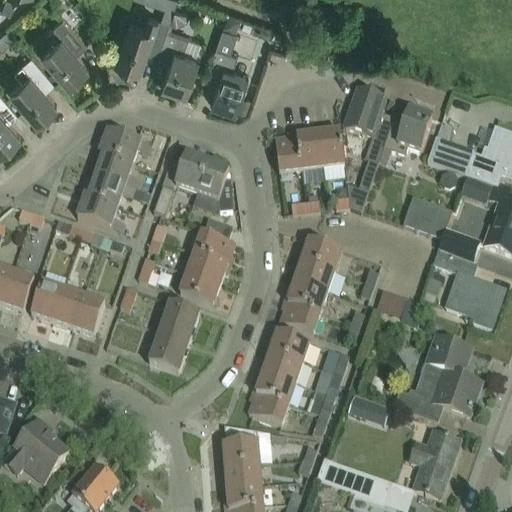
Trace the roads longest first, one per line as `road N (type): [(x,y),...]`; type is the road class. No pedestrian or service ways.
road 1 (residential): [(163,433),(228,372),(256,299),(253,167),(239,141)]
road 2 (residential): [(239,141),(118,107),(0,195)]
road 3 (residential): [(163,433),(125,400),(0,357)]
